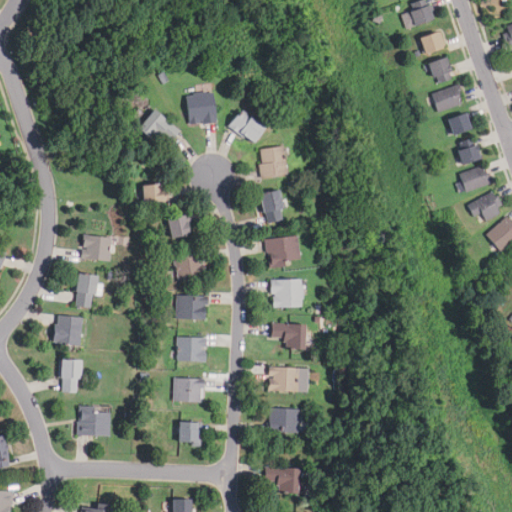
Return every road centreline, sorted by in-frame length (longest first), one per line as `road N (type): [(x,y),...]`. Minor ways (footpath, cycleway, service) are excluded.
road 1 (residential): [(232,511),(239,284),(212,175)]
road 2 (residential): [(0,65),(48,205),(39,272),(0,332)]
road 3 (residential): [(47,468),(230,473)]
road 4 (residential): [(0,358),(37,422),(46,511)]
road 5 (residential): [(511,146),(461,0)]
